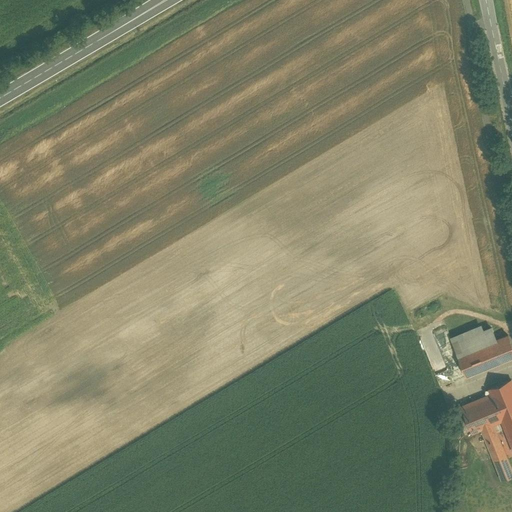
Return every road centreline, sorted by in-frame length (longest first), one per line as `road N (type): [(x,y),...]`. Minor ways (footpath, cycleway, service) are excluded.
road 1 (secondary): [(0,96),(129,21)]
road 2 (secondary): [(486,0),(511,122)]
